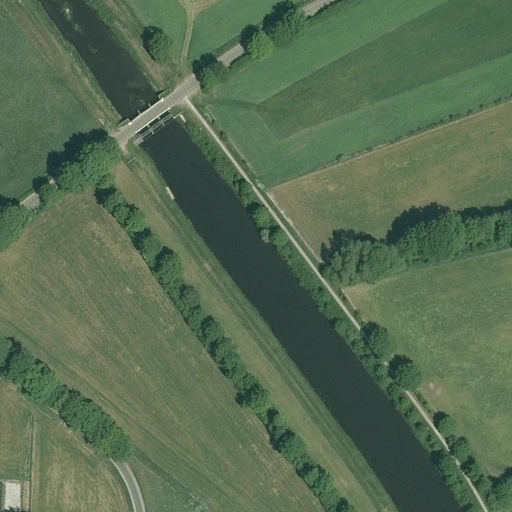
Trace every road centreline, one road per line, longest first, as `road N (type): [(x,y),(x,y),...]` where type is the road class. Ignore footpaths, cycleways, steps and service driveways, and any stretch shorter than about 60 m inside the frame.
road 1 (track): [(118,138),(388,511)]
road 2 (tertiary): [(0,226),(172,98),(329,0)]
road 3 (unclassified): [(140,511),(134,475),(122,462),(0,363)]
